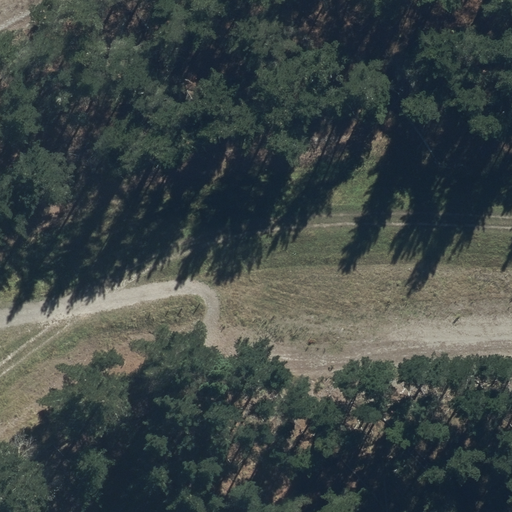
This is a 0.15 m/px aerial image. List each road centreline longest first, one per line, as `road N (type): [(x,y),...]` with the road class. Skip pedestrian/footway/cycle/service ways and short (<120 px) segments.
road 1 (track): [(447,511),(208,333),(218,304),(202,291),(0,305)]
road 2 (track): [(0,346),(139,251),(208,223),(289,213),(511,212)]
road 3 (track): [(511,299),(322,298),(118,264)]
